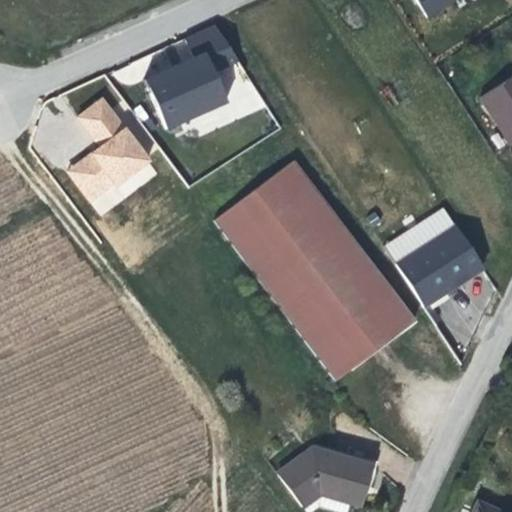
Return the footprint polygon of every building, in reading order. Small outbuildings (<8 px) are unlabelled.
[(414,0),(425,19),(457,0),(414,0)] [(144,76),(167,130),(230,103),(216,71),(236,63),(218,22),(167,44),(175,63),(144,76)] [(233,106),(245,102),(249,113),(262,108),(244,62),(219,72),(233,106)] [(511,147),(511,146),(511,79),(480,99),(511,147)] [(98,216),(159,174),(104,95),(74,115),(96,147),(65,169),(98,216)] [(291,165),(212,221),(335,382),(412,324),(291,165)] [(383,244),(423,308),(485,270),(446,206),(383,244)] [(371,480),(311,448),(274,475),(300,508),(321,493),(355,511),(371,480)] [(494,511),(467,499),(460,511),(494,511)]
